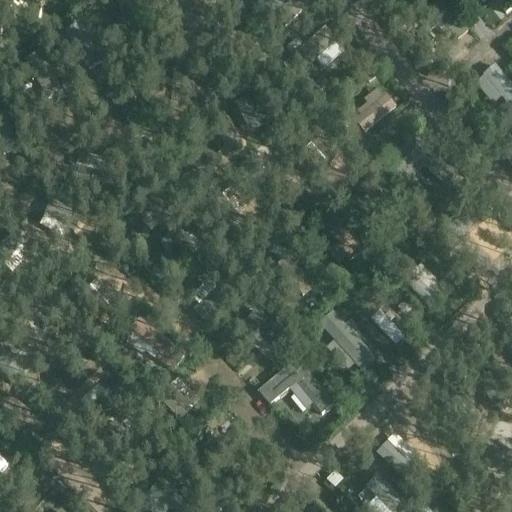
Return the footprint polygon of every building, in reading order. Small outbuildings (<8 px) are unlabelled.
[(131,0),(118,0),(124,26),(112,29),(116,46),(128,43),(130,52),(142,50),(131,0)] [(308,0),(292,0),(281,10),(270,20),(281,32),(312,4),(308,0)] [(442,0),(440,0),(430,9),(447,29),(443,33),(448,39),(453,35),(458,42),(470,32),(442,0)] [(251,24),(259,26),(262,18),(254,15),(251,24)] [(389,27),(395,34),(404,26),(399,19),(389,27)] [(255,40),(216,29),(211,44),(251,56),(255,40)] [(297,67),(290,74),(303,89),(314,80),(306,70),(337,41),(326,29),(292,61),(297,67)] [(265,63),(266,56),(259,55),(258,62),(265,63)] [(370,70),(367,67),(361,71),(364,75),(370,70)] [(376,79),(371,72),(364,77),(369,84),(376,79)] [(210,99),(214,83),(175,73),(171,89),(210,99)] [(67,110),(66,108),(48,77),(36,84),(56,117),(67,110)] [(511,86),(509,82),(499,90),(511,106),(511,86)] [(397,109),(387,96),(355,121),(365,134),(397,109)] [(151,111),(159,105),(153,98),(146,103),(151,111)] [(25,119),(33,114),(28,106),(20,111),(25,119)] [(19,151),(6,113),(0,114),(0,145),(4,156),(19,151)] [(511,141),(504,132),(497,138),(504,147),(511,141)] [(458,174),(415,137),(389,167),(401,178),(410,184),(425,167),(447,187),(458,174)] [(76,167),(103,173),(113,175),(118,176),(121,163),(80,153),(76,167)] [(22,167),(28,162),(22,155),(16,159),(22,167)] [(152,168),(143,163),(140,170),(148,174),(152,168)] [(392,224),(405,215),(381,182),(368,191),(392,224)] [(159,225),(170,237),(181,248),(190,257),(202,246),(156,197),(144,209),(147,213),(159,225)] [(228,197),(224,208),(256,220),(260,209),(228,197)] [(326,230),(336,244),(346,258),(350,262),(363,253),(338,220),(326,230)] [(399,248),(407,239),(400,232),(391,241),(399,248)] [(460,233),(451,241),(477,268),(486,260),(460,233)] [(291,255),(278,265),(303,298),(316,288),(291,255)] [(413,274),(404,283),(433,311),(441,303),(413,274)] [(382,290),(387,295),(394,289),(389,284),(382,290)] [(350,299),(357,293),(351,286),(344,291),(350,299)] [(0,309),(6,312),(10,300),(0,296),(0,309)] [(255,310),(259,306),(252,298),(244,305),(248,310),(255,310)] [(258,331),(278,354),(288,344),(258,311),(238,330),(248,340),(258,331)] [(380,311),(371,320),(396,346),(405,338),(380,311)] [(346,326),(341,321),(334,314),(333,313),(320,325),(363,374),(377,361),(353,334),(358,328),(351,321),(346,326)] [(23,333),(53,362),(65,350),(34,321),(23,333)] [(176,367),(185,354),(140,321),(133,331),(160,351),(157,354),(176,367)] [(310,330),(305,326),(299,325),(294,329),(301,338),(310,330)] [(322,415),(336,404),(299,359),(258,393),(269,407),(296,385),(322,415)] [(146,389),(155,382),(151,378),(143,385),(146,389)] [(224,439),(211,452),(191,473),(202,484),(240,444),(229,433),(224,439)] [(389,442),(377,453),(404,481),(416,470),(389,442)] [(377,481),(367,491),(387,511),(406,511),(407,511),(377,481)] [(192,511),(157,483),(148,494),(170,511),(192,511)] [(450,511),(438,490),(423,497),(431,511),(450,511)]
